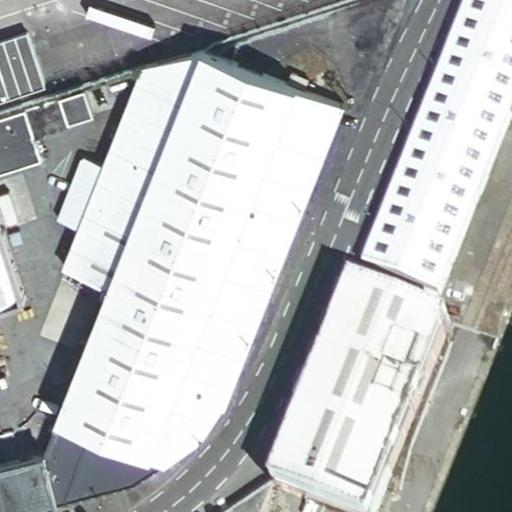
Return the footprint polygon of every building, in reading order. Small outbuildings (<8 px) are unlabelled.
[(511,126),(511,0),(472,0),(365,272),(443,303),(511,126)] [(28,37),(0,45),(0,106),(45,92),(28,37)] [(344,107),(204,52),(142,72),(102,171),(77,235),(62,271),(65,272),(88,281),(110,289),(67,398),(58,420),(45,454),(0,466),(0,511),(36,511),(123,490),(135,487),(203,440),(225,411),(344,107)] [(313,81),(298,75),(294,84),(309,90),(313,81)] [(94,118),(86,93),(27,111),(36,141),(70,130),(69,125),(94,118)] [(0,177),(43,163),(36,141),(27,111),(0,119),(0,177)] [(77,235),(102,171),(80,163),(54,227),(77,235)] [(0,310),(28,302),(0,215),(0,310)] [(365,272),(358,291),(435,321),(443,303),(365,272)] [(277,496),(319,511),(380,511),(453,328),(435,321),(358,291),(280,489),(277,496)] [(270,511),(277,496),(280,489),(246,511),(270,511)]
